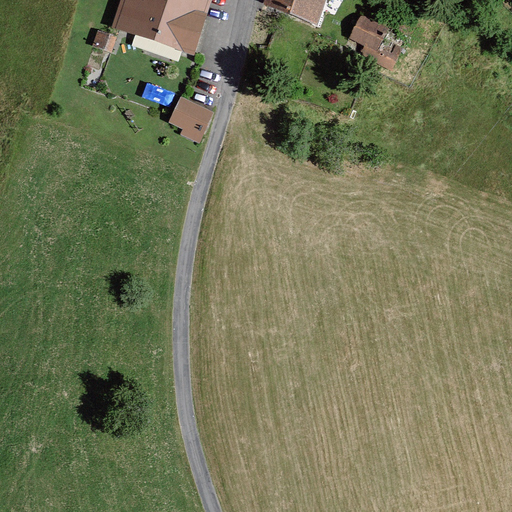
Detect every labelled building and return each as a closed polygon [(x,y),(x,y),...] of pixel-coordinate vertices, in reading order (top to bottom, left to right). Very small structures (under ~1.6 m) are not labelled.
[(225,0),(126,0),(116,35),(207,61),(225,0)] [(275,0),(272,10),(322,29),(332,0),(345,0),(353,3),(354,0),(275,0)] [(415,47),(370,20),(355,46),(400,73),(415,47)] [(123,41),(101,34),(95,51),(118,58),(123,41)] [(218,114),(185,102),(174,132),(207,144),(218,114)]
